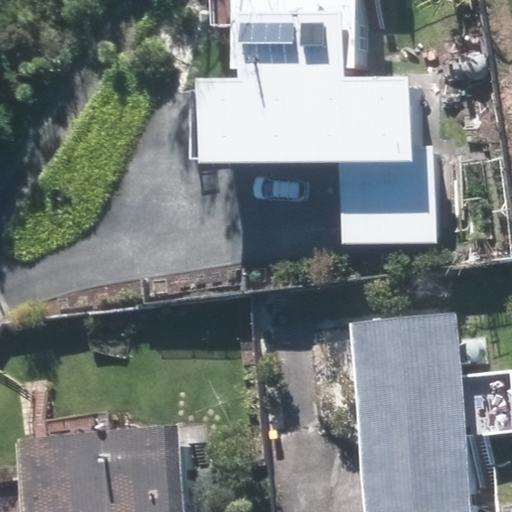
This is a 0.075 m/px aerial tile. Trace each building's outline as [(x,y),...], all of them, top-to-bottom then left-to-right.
[(267,62),(231,63),(233,152),(269,151),(268,164),(420,163),(417,0),(294,0),(295,46),(266,47),(267,62)] [(484,201),(486,223),(501,222),(499,198),(484,201)] [(502,229),(477,233),(480,257),(505,254),(502,229)] [(495,511),(488,440),(501,439),(495,381),(482,383),(476,320),(367,332),(387,511),(495,511)] [(191,511),(182,429),(21,447),(28,511),(191,511)]
